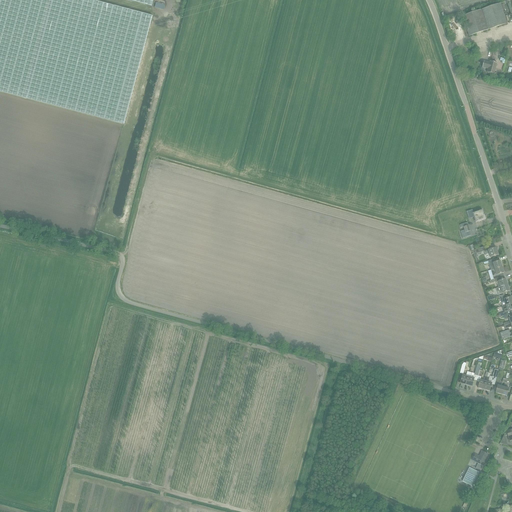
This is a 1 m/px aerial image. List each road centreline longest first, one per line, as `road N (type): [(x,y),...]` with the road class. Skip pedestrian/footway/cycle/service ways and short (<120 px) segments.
road 1 (unclassified): [(453,392),(124,304),(118,255),(0,226)]
road 2 (tertiary): [(511,246),(428,0)]
